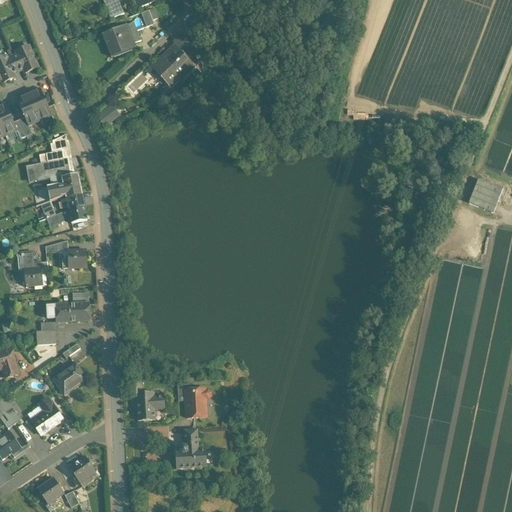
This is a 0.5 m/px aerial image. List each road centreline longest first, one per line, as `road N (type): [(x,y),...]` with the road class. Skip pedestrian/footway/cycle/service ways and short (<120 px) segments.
road 1 (track): [(371,511),(388,362),(511,57)]
road 2 (secondary): [(116,431),(105,205),(78,121)]
road 3 (residential): [(206,0),(78,121)]
road 4 (unclassified): [(116,431),(89,438),(0,493)]
road 5 (secondary): [(78,121),(31,0)]
